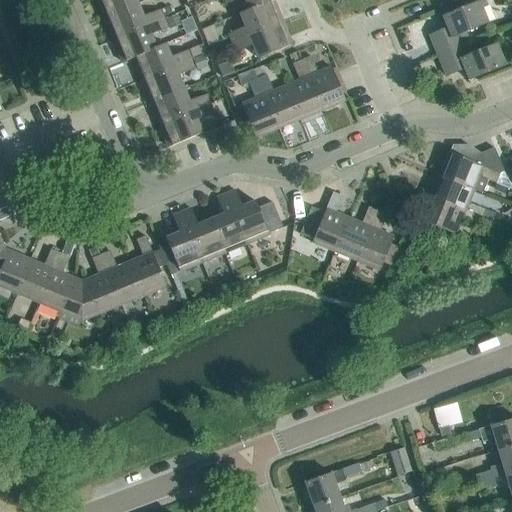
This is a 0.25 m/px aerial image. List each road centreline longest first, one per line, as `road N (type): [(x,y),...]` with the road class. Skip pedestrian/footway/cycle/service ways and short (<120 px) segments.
road 1 (residential): [(104,99),(146,200),(230,164),(304,174),(397,132)]
road 2 (tertiary): [(249,457),(511,358)]
road 3 (residential): [(397,132),(356,41),(321,26),(310,0)]
road 4 (tertiary): [(102,511),(249,457)]
